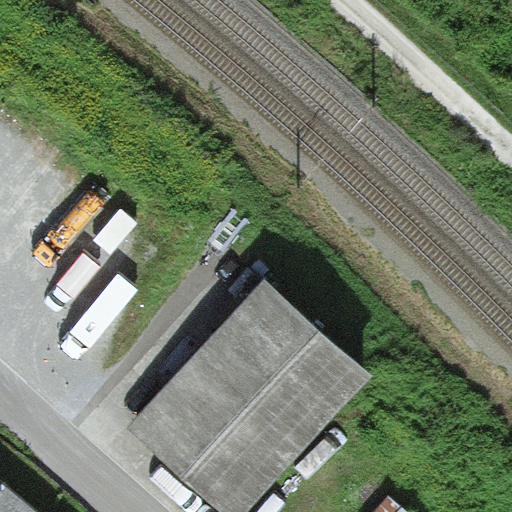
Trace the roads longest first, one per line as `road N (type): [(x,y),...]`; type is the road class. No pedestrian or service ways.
road 1 (track): [(333,0),(511,162)]
road 2 (residential): [(134,511),(0,393)]
